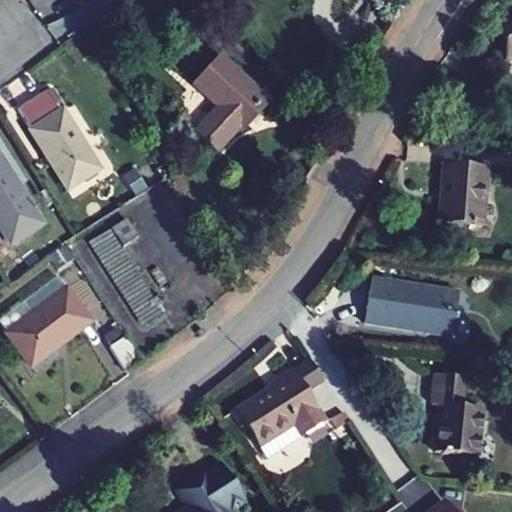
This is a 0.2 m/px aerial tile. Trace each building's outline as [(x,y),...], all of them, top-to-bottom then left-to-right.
[(511,21),(502,23),(505,60),(511,59),(511,21)] [(218,57),(192,85),(218,109),(194,135),(215,154),(239,128),(243,132),(269,104),(218,57)] [(68,191),(99,170),(63,112),(61,113),(48,91),(18,110),(32,131),(31,132),(68,191)] [(35,213),(0,158),(0,228),(11,245),(24,237),(27,230),(22,222),(35,213)] [(443,164),(438,224),(482,227),(487,167),(443,164)] [(138,239),(127,220),(111,230),(123,248),(138,239)] [(153,300),(110,231),(92,242),(145,325),(163,315),(158,308),(162,305),(157,297),(153,300)] [(167,283),(158,268),(150,272),(160,288),(167,283)] [(32,315),(66,289),(57,277),(23,303),(32,315)] [(370,280),(369,291),(395,296),(397,284),(370,280)] [(369,291),(363,324),(451,338),(458,293),(397,284),(395,296),(369,291)] [(6,335),(30,367),(91,322),(66,289),(32,315),(23,303),(0,320),(0,324),(7,334),(6,335)] [(104,337),(111,347),(125,338),(119,328),(104,337)] [(141,362),(125,338),(111,347),(109,348),(125,373),(141,362)] [(293,372),(306,392),(321,382),(308,362),(293,372)] [(306,392),(293,372),(279,380),(280,383),(235,411),(261,454),(260,458),(263,462),(268,463),(327,426),(306,392)] [(464,379),(435,376),(432,406),(439,407),(434,453),(477,457),(482,410),(461,408),(464,379)] [(190,511),(188,511),(228,511),(244,502),(221,465),(179,493),(190,511)] [(450,511),(443,503),(430,511),(450,511)]
